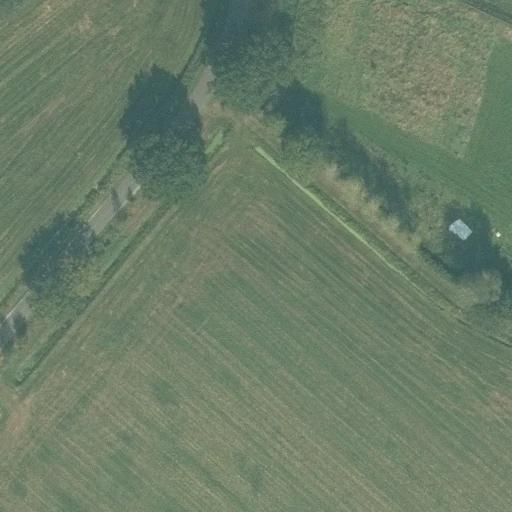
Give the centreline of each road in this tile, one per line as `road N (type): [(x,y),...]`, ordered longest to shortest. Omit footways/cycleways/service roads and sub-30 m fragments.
road 1 (unclassified): [(0,338),(213,84),(239,0)]
road 2 (track): [(213,84),(511,333)]
